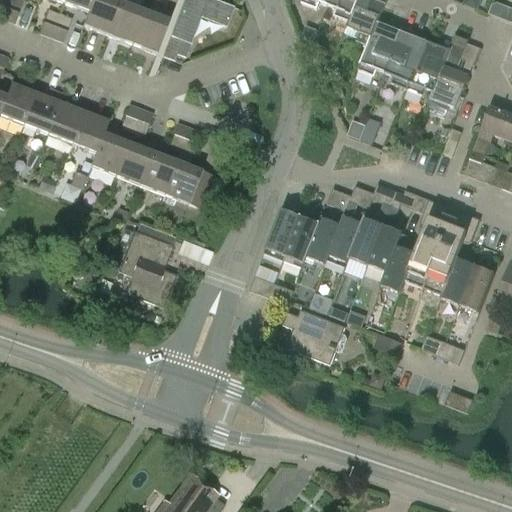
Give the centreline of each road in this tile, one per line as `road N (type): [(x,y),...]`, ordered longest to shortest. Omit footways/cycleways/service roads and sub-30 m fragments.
road 1 (residential): [(0,42),(148,97),(282,50)]
road 2 (residential): [(511,221),(396,175),(328,183),(278,163)]
road 3 (residential): [(187,379),(278,163)]
road 4 (tertiary): [(511,509),(328,447)]
road 5 (tertiary): [(174,419),(232,439),(328,447)]
road 6 (tertiary): [(328,447),(256,404),(187,379)]
road 7 (tertiary): [(187,379),(118,357),(40,355)]
road 8 (tertiary): [(40,355),(94,391),(174,419)]
road 9 (residential): [(511,97),(499,88),(498,48),(485,26),(433,0)]
